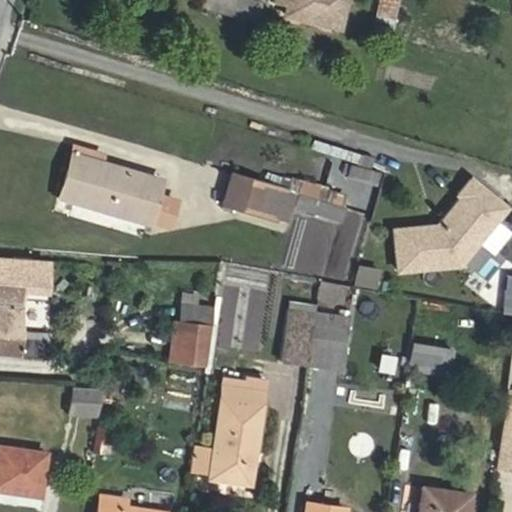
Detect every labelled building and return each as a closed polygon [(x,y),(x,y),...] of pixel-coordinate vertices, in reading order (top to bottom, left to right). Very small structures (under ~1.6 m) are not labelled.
[(254,23),(261,1),(257,0),(200,0),(199,4),(254,23)] [(337,27),(343,0),(269,0),(270,1),(285,5),(283,13),(337,27)] [(389,38),(396,0),(376,0),(369,34),(389,38)] [(145,221),(158,178),(70,152),(57,195),(145,221)] [(291,207),(296,193),(230,174),(221,202),(287,221),(291,207)] [(457,263),(503,206),(468,177),(455,193),(459,196),(436,224),(392,228),(396,269),(457,263)] [(340,221),(344,206),(296,192),(296,193),(291,207),(340,221)] [(0,351),(17,353),(22,288),(42,289),(45,261),(0,257),(0,351)] [(352,284),(377,287),(379,267),(355,264),(352,284)] [(314,310),(315,304),(287,299),(286,306),(314,310)] [(306,363),(314,310),(286,306),(278,359),(306,363)] [(340,368),(348,315),(314,310),(306,363),(340,368)] [(203,365),(209,323),(178,319),(172,360),(203,365)] [(24,330),(22,354),(47,357),(49,332),(24,330)] [(445,374),(449,348),(410,343),(406,368),(445,374)] [(247,482),(262,379),(244,376),(243,381),(221,378),(211,446),(192,443),(188,471),(207,474),(207,476),(247,482)] [(95,415),(99,386),(71,385),(66,413),(95,415)] [(511,393),(505,392),(493,463),(511,466),(511,393)] [(0,489),(37,494),(43,452),(0,445),(0,489)] [(464,511),(467,493),(420,486),(415,511),(464,511)] [(123,506),(124,498),(98,495),(97,502),(123,506)] [(164,511),(123,506),(97,502),(95,511),(164,511)]
